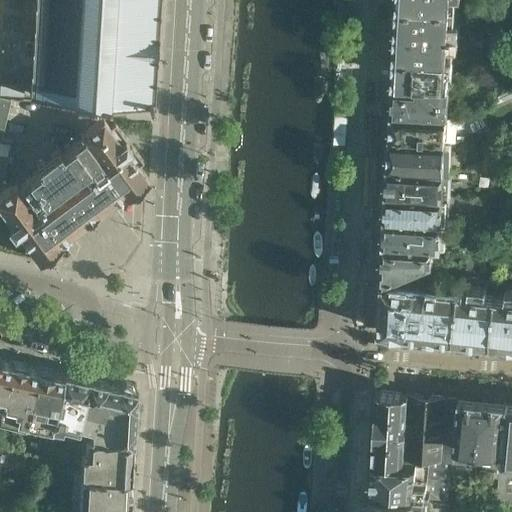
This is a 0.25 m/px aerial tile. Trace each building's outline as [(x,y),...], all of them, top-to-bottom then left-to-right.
[(35,0),(30,94),(104,98),(104,99),(107,99),(107,98),(153,101),(153,99),(152,99),(154,79),(155,79),(155,76),(154,76),(155,57),(156,57),(156,54),(155,54),(156,34),(157,34),(158,31),(157,31),(158,12),(159,12),(159,9),(158,9),(158,0),(35,0)] [(450,19),(451,5),(398,3),(397,18),(397,27),(460,31),(460,20),(450,19)] [(459,42),(460,31),(397,27),(396,37),(396,52),(448,55),(449,42),(459,42)] [(497,47),(498,33),(485,32),(484,57),(497,47)] [(447,80),(448,55),(396,52),(395,68),(394,68),(394,78),(447,80)] [(448,116),(450,81),(447,80),(394,78),(392,113),(448,116)] [(2,136),(10,98),(0,95),(0,173),(3,174),(12,138),(2,136)] [(448,116),(392,113),(391,138),(447,141),(448,116)] [(126,195),(144,181),(148,178),(138,163),(143,160),(131,144),(130,145),(125,138),(126,137),(114,122),(109,125),(103,116),(80,133),(82,136),(62,151),(57,145),(34,162),(39,168),(18,184),(16,181),(0,192),(0,206),(11,221),(9,223),(8,226),(12,231),(15,231),(17,230),(39,259),(62,243),(59,239),(69,232),(69,233),(93,215),(114,199),(124,191),(126,195)] [(445,168),(447,141),(391,138),(389,165),(445,168)] [(451,169),(445,169),(389,165),(388,191),(444,194),(450,195),(451,169)] [(442,219),(444,194),(388,191),(386,216),(442,219)] [(441,245),(442,219),(386,216),(385,242),(435,245),(441,245)] [(383,282),(434,260),(435,245),(385,242),(382,282),(383,282)] [(453,337),(458,293),(458,290),(411,285),(383,282),(379,330),(453,337)] [(491,341),(495,297),(484,296),(485,287),(477,286),(469,285),(468,294),(458,293),(453,337),(491,341)] [(511,342),(511,289),(506,289),(506,298),(495,297),(491,341),(511,342)] [(0,407),(11,360),(0,357),(0,407)] [(25,420),(37,366),(11,360),(0,407),(0,419),(9,421),(10,416),(25,420)] [(51,423),(63,372),(37,366),(25,420),(50,426),(51,423)] [(79,419),(88,378),(63,372),(51,423),(61,426),(63,418),(77,421),(77,419),(79,419)] [(133,441),(136,388),(134,388),(134,386),(133,386),(132,383),(125,381),(122,383),(121,383),(121,385),(118,385),(106,382),(107,382),(88,377),(88,378),(79,419),(92,422),(91,438),(133,441)] [(405,427),(408,392),(376,389),(374,425),(405,427)] [(451,472),(459,398),(447,396),(408,392),(405,427),(404,457),(429,459),(426,481),(426,489),(430,489),(430,495),(449,497),(449,498),(457,498),(482,501),(496,502),(499,476),(475,474),(451,472)] [(475,474),(483,400),(459,398),(451,472),(475,474)] [(499,476),(506,402),(483,400),(475,474),(499,476)] [(511,503),(511,402),(506,402),(499,476),(496,502),(509,504),(511,503)] [(404,457),(405,427),(374,425),(372,462),(403,463),(404,457)] [(131,476),(133,441),(91,438),(90,454),(83,454),(82,473),(131,476)] [(415,464),(403,463),(372,462),(370,491),(415,494),(427,495),(430,495),(430,489),(426,489),(426,481),(414,480),(415,464)] [(129,510),(131,476),(82,473),(80,507),(129,510)] [(413,511),(415,494),(370,491),(369,511),(413,511)] [(456,505),(457,498),(449,498),(449,497),(430,495),(427,495),(427,502),(456,505)] [(482,508),(482,501),(457,498),(456,505),(482,508)] [(507,511),(508,511),(509,504),(496,502),(482,501),(482,508),(482,509),(507,511)]
